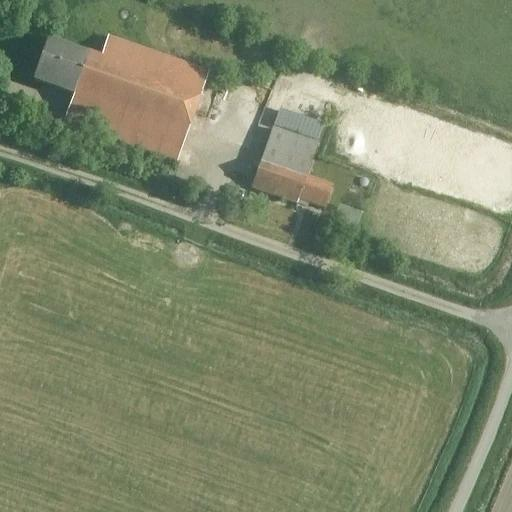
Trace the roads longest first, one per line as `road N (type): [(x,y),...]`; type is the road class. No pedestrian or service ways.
road 1 (residential): [(0,154),(511,328)]
road 2 (unclassified): [(456,511),(511,369)]
